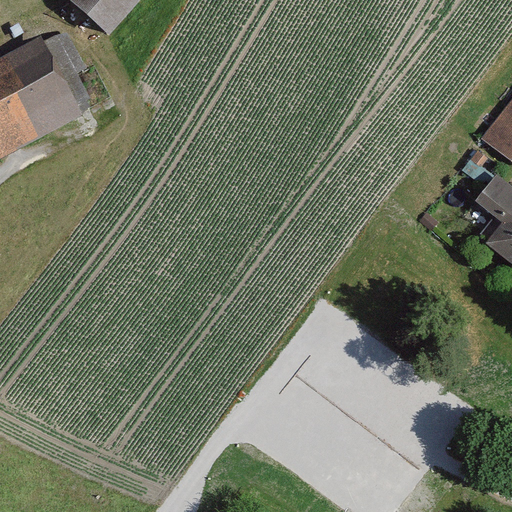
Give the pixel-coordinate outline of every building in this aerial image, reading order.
[(60,0),(103,37),(135,0),(60,0)] [(39,38),(0,56),(0,150),(76,113),(39,38)] [(511,97),(483,135),(511,157),(511,97)] [(511,193),(494,179),(477,201),(502,221),(483,245),(511,268),(511,193)] [(340,435),(324,423),(298,456),(344,491),(412,402),(382,379),(340,435)]
